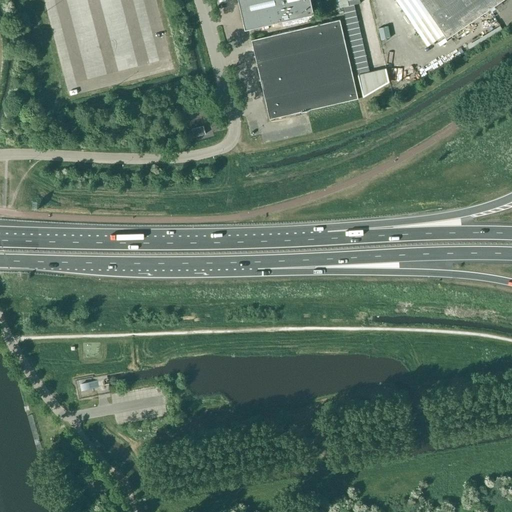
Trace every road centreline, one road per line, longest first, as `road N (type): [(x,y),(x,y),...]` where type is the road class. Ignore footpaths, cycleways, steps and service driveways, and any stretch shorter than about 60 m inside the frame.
road 1 (unclassified): [(0,155),(176,158),(227,144),(234,119),(202,0)]
road 2 (trunk): [(326,239),(0,240)]
road 3 (trunk): [(254,262),(511,283)]
road 4 (trunk): [(254,262),(511,255)]
road 5 (trunk): [(0,260),(254,262)]
road 6 (trunk): [(511,199),(326,239)]
road 7 (trunk): [(511,234),(326,239)]
road 8 (unclassified): [(0,323),(60,413),(112,409)]
